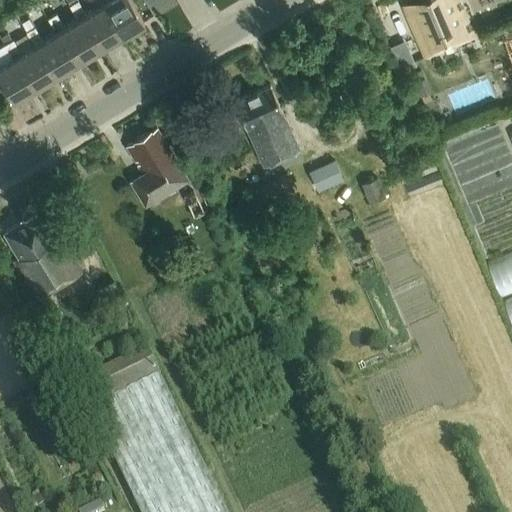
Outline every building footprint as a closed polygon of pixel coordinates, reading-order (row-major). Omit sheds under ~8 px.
[(101,3),(97,5),(84,13),(77,0),(68,6),(76,18),(79,16),(99,48),(120,35),(101,3)] [(101,3),(120,35),(142,22),(129,0),(93,0),(97,5),(101,3)] [(156,0),(148,5),(154,16),(176,2),(174,0),(156,0)] [(427,56),(443,49),(475,35),(460,0),(416,0),(405,5),(427,56)] [(57,29),(77,61),(99,48),(79,16),(76,18),(62,26),(55,14),(46,19),(53,31),(57,29)] [(55,75),(77,61),(57,29),(53,31),(41,39),(34,27),(25,32),(33,44),(36,42),(55,75)] [(7,33),(0,37),(0,38),(4,45),(11,40),(7,33)] [(36,42),(33,44),(19,53),(12,40),(11,40),(4,45),(3,45),(11,58),(14,56),(34,88),(55,75),(36,42)] [(14,56),(11,58),(0,64),(0,80),(12,101),(34,88),(14,56)] [(415,97),(431,90),(425,77),(424,77),(421,71),(413,75),(415,81),(409,83),(415,97)] [(263,165),(298,148),(280,110),(281,109),(269,83),(233,101),(245,126),(263,165)] [(145,205),(188,180),(157,127),(152,130),(151,129),(133,140),(133,141),(126,145),(142,173),(130,180),(145,205)] [(334,161),(310,172),(318,189),(342,178),(334,161)] [(378,176),(361,183),(368,203),(385,196),(378,176)] [(198,189),(183,196),(194,217),(205,212),(200,203),(204,201),(198,189)] [(20,220),(58,282),(81,268),(59,231),(55,233),(51,225),(48,227),(37,208),(22,217),(23,218),(20,220)] [(35,296),(58,282),(20,220),(3,230),(18,255),(12,259),(35,296)] [(502,294),(511,290),(511,251),(489,260),(502,294)] [(128,351),(142,344),(131,325),(117,332),(128,351)] [(226,511),(146,349),(76,384),(139,511),(226,511)] [(35,500),(31,503),(35,511),(47,504),(42,496),(41,493),(33,497),(35,500)]
